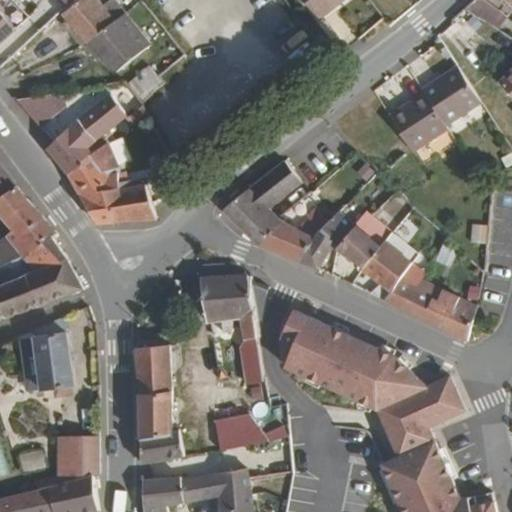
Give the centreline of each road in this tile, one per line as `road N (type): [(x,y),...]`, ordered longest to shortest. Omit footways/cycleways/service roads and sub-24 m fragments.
road 1 (tertiary): [(449,0),(222,180),(181,225)]
road 2 (residential): [(181,225),(494,367)]
road 3 (tertiary): [(120,511),(120,345),(105,272)]
road 4 (tertiary): [(105,272),(0,121)]
